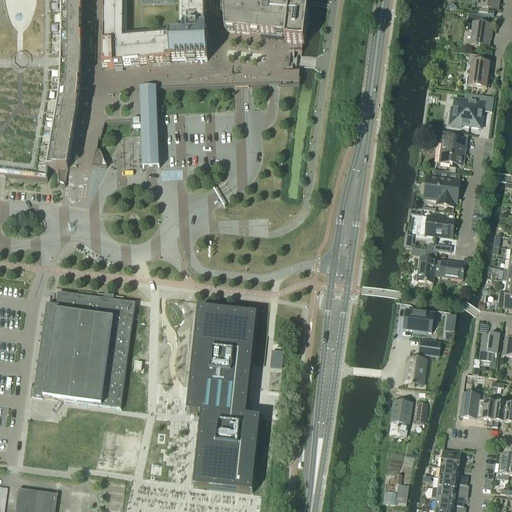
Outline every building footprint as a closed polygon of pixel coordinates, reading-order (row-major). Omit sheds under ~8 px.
[(0,0),(0,177),(5,178),(48,182),(50,171),(57,171),(67,170),(65,189),(62,205),(88,210),(104,175),(107,169),(104,168),(92,167),(96,151),(98,152),(100,141),(101,141),(104,133),(106,125),(133,124),(133,130),(141,129),(143,170),(159,169),(156,91),(235,88),(235,89),(245,88),(248,88),(248,87),(269,87),(274,87),(278,87),(278,86),(280,86),(279,88),(281,88),(299,87),(300,80),(298,80),(299,72),(292,71),(294,56),(294,52),(302,53),(302,46),(304,47),(308,12),(309,7),(309,4),(309,0),(0,0)] [(480,0),(479,9),(488,10),(496,11),(497,0),(480,0)] [(479,9),(478,17),(488,19),(493,19),(494,14),(488,13),(488,10),(479,9)] [(473,26),(470,46),(488,49),(491,27),(487,26),(488,19),(478,17),(468,16),(467,26),(473,26)] [(472,65),(471,75),(468,75),(466,88),(486,91),(488,79),(487,79),(488,66),(483,65),(484,58),(469,56),(468,64),(472,65)] [(450,109),(448,128),(461,130),(461,127),(479,130),(481,130),(483,118),(480,117),(481,113),(491,115),(493,100),(465,96),(464,102),(454,100),(453,109),(450,109)] [(463,152),(466,152),(468,137),(440,133),(438,145),(444,146),(441,165),(461,167),(463,152)] [(109,164),(99,148),(98,152),(96,151),(95,156),(92,167),(107,169),(109,164)] [(423,201),(426,202),(437,203),(436,207),(454,209),(454,206),(457,206),(460,182),(459,182),(460,176),(435,173),(434,178),(430,178),(426,177),(423,201)] [(427,218),(425,237),(452,241),(454,222),(453,222),(454,216),(447,215),(447,221),(427,218)] [(427,247),(426,252),(434,253),(437,254),(450,255),(451,249),(435,247),(435,248),(427,247)] [(412,250),(411,257),(424,259),(424,261),(419,260),(416,283),(432,285),(433,278),(436,279),(437,274),(440,275),(441,266),(435,265),(437,254),(434,253),(426,252),(425,252),(412,250)] [(437,274),(436,279),(462,282),(463,274),(469,275),(471,261),(465,260),(464,266),(441,263),(441,266),(440,275),(437,274)] [(511,273),(504,272),(502,283),(507,283),(507,284),(511,284),(511,273)] [(511,295),(505,294),(500,294),(499,294),(500,294),(500,296),(499,298),(499,300),(499,302),(499,304),(499,306),(499,308),(500,310),(499,310),(499,311),(503,310),(503,311),(511,312),(511,295)] [(47,306),(36,382),(34,399),(63,403),(121,411),(131,335),(135,305),(58,295),(56,308),(47,306)] [(198,310),(187,414),(190,414),(190,416),(198,417),(198,415),(201,415),(193,488),(198,489),(209,490),(237,493),(237,494),(248,495),(248,494),(252,495),(260,420),(256,419),(246,418),(246,413),(247,413),(249,395),(248,395),(257,316),(253,316),(242,314),(242,315),(213,312),(213,311),(202,310),(198,310)] [(406,312),(405,322),(407,323),(406,332),(431,335),(434,315),(406,312)] [(454,326),(455,318),(447,317),(446,325),(454,326)] [(480,362),(490,364),(489,369),(495,370),(497,361),(492,360),(493,356),(496,356),(496,357),(497,357),(499,337),(499,336),(499,337),(494,337),(490,336),(489,338),(483,337),(480,362)] [(511,359),(511,341),(504,340),(502,358),(511,359)] [(433,356),(434,349),(440,349),(440,345),(421,342),(419,354),(433,356)] [(271,351),(270,368),(282,369),(284,353),(271,351)] [(409,360),(406,386),(413,387),(413,388),(415,388),(415,387),(422,388),(425,362),(409,360)] [(492,429),(495,405),(478,403),(479,397),(463,395),(460,419),(476,421),(487,423),(486,429),(492,429)] [(409,427),(410,420),(412,405),(394,402),(391,424),(392,424),(390,438),(405,440),(407,426),(409,427)] [(424,426),(426,412),(427,406),(419,405),(418,410),(416,424),(424,426)] [(503,425),(506,406),(495,405),(492,429),(497,430),(498,424),(503,425)] [(511,432),(511,407),(506,406),(503,425),(509,426),(508,432),(511,432)] [(440,470),(458,472),(460,454),(443,452),(440,470)] [(507,483),(508,478),(511,457),(508,457),(508,458),(500,457),(496,481),(507,483)] [(457,478),(458,472),(440,470),(439,481),(466,484),(467,480),(457,478)] [(396,476),(395,485),(399,486),(396,507),(407,508),(409,488),(401,487),(402,477),(396,476)] [(466,489),(466,484),(439,481),(439,482),(437,483),(437,485),(436,488),(436,490),(437,491),(432,490),(432,491),(455,494),(455,488),(466,489)] [(454,500),(455,494),(432,491),(430,501),(436,502),(463,506),(464,501),(454,500)] [(54,511),(56,497),(17,492),(14,511),(54,511)] [(463,511),(463,506),(436,502),(434,511),(452,511),(453,509),(463,511)]
